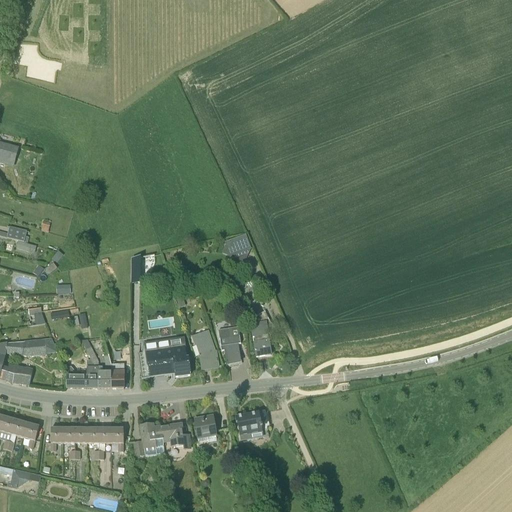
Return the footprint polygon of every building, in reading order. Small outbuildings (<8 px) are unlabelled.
[(0,162),(5,164),(5,166),(13,168),(18,150),(0,144),(0,162)] [(48,234),(50,224),(44,222),(41,232),(42,232),(48,234)] [(9,228),(8,235),(7,239),(24,243),(27,232),(9,228)] [(225,246),(229,258),(251,251),(246,235),(224,243),(225,246)] [(36,247),(25,244),(23,252),(34,255),(36,247)] [(140,285),(141,258),(131,260),(131,285),(140,285)] [(38,267),(33,274),(39,278),(44,271),(38,267)] [(20,274),(19,282),(35,286),(37,278),(20,274)] [(29,318),(38,316),(42,316),(41,309),(28,311),(29,318)] [(272,327),(265,313),(255,318),(254,314),(252,315),(253,317),(247,320),(248,328),(251,328),(256,359),(271,356),(267,329),(272,327)] [(241,345),(238,329),(218,332),(219,340),(220,340),(221,352),(225,352),(227,365),(239,363),(237,346),(241,345)] [(215,353),(208,334),(193,339),(200,360),(202,371),(218,369),(216,353),(215,353)] [(183,339),(182,339),(183,347),(138,354),(138,355),(142,380),(172,375),(171,373),(175,373),(176,379),(190,377),(188,360),(186,360),(183,339)] [(57,354),(51,340),(25,343),(7,345),(5,354),(25,358),(32,358),(39,358),(47,357),(46,356),(57,354)] [(99,363),(88,341),(81,342),(93,366),(87,366),(87,369),(98,369),(99,369),(99,363)] [(111,363),(111,367),(111,373),(111,374),(111,390),(124,390),(124,363),(111,363)] [(29,387),(33,372),(10,367),(6,382),(13,385),(29,387)] [(95,390),(95,371),(98,371),(98,369),(87,369),(87,378),(81,378),(81,373),(76,373),(76,378),(66,378),(66,390),(95,390)] [(102,369),(99,369),(98,369),(98,371),(95,371),(95,390),(98,390),(111,390),(111,374),(105,374),(102,374),(102,369)] [(239,434),(261,430),(261,428),(262,428),(262,426),(266,425),(264,413),(237,418),(239,434)] [(12,436),(16,422),(4,418),(0,433),(12,436)] [(208,442),(216,441),(213,418),(195,421),(198,440),(207,439),(208,442)] [(16,422),(12,436),(16,437),(23,439),(27,425),(16,422)] [(33,450),(39,428),(27,425),(23,439),(31,441),(28,449),(33,450)] [(163,445),(161,429),(153,430),(153,426),(141,428),(143,443),(133,444),(136,458),(145,457),(145,458),(157,457),(157,455),(164,455),(163,445)] [(181,426),(161,429),(163,445),(171,444),(172,448),(183,447),(184,451),(190,450),(188,436),(182,437),(181,426)] [(56,445),(63,445),(63,430),(51,430),(51,453),(55,453),(56,445)] [(63,445),(68,445),(75,445),(75,430),(63,430),(63,445)] [(87,445),(87,430),(75,430),(75,445),(87,445)] [(99,430),(87,430),(87,445),(94,445),(94,453),(99,453),(99,445),(99,430)] [(111,445),(111,430),(99,430),(99,445),(105,445),(111,445)] [(124,430),(111,430),(111,445),(119,445),(119,453),(123,453),(124,430)] [(15,445),(14,445),(10,443),(7,452),(4,463),(10,464),(15,445)] [(13,472),(0,468),(0,474),(12,477),(11,483),(8,483),(7,488),(17,490),(19,480),(29,482),(30,475),(13,471),(13,472)] [(257,484),(241,487),(243,497),(259,495),(257,484)]
